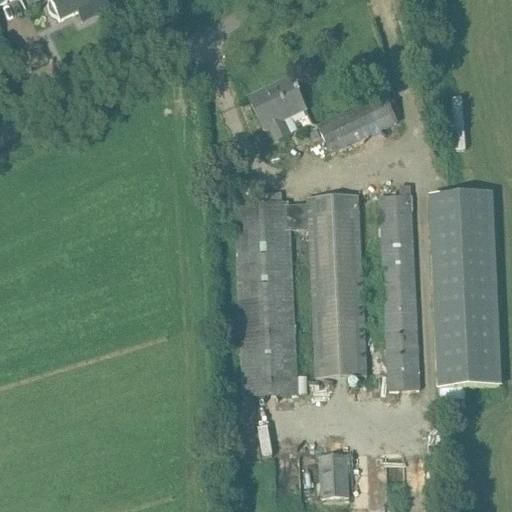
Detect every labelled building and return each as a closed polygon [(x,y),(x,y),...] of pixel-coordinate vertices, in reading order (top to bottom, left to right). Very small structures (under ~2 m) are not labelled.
[(46,0),(47,0),(49,5),(47,10),(48,15),(51,19),(57,22),(59,25),(83,13),(87,21),(108,11),(102,0),(46,0)] [(308,113),(299,95),(298,92),(296,93),(291,84),(249,102),(263,135),(269,132),(275,146),(292,138),(285,124),(308,113)] [(396,126),(391,116),(382,98),(318,129),(332,158),(396,126)] [(492,197),(429,200),(439,392),(502,389),(492,197)] [(389,394),(419,393),(410,200),(380,201),(389,394)] [(308,208),(309,234),(315,382),(368,379),(360,202),(308,204),(308,208)] [(244,401),(296,398),(289,235),(288,209),(288,205),(235,208),(244,401)] [(289,235),(309,234),(308,208),(288,209),(289,235)] [(300,458),(300,510),(313,510),(313,458),(300,458)] [(321,502),(349,501),(347,458),(319,460),(321,502)]
